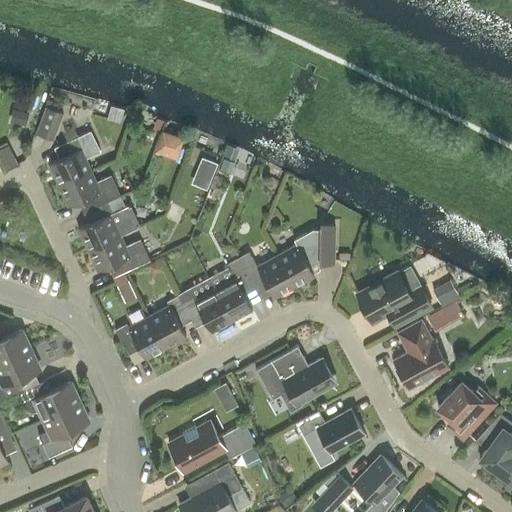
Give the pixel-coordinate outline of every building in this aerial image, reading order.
[(54,140),(64,114),(48,107),(37,134),(54,140)] [(28,113),(16,110),(13,124),(24,127),(28,113)] [(153,127),(163,131),(166,122),(156,119),(153,127)] [(91,130),(80,135),(54,147),(60,158),(49,163),(59,184),(91,169),(86,158),(101,151),(91,130)] [(185,137),(164,130),(157,149),(178,157),(185,137)] [(126,137),(123,147),(130,149),(133,139),(126,137)] [(7,143),(0,146),(0,158),(5,169),(17,163),(7,143)] [(233,161),(224,157),(220,169),(229,172),(233,161)] [(201,158),(197,167),(213,173),(217,164),(201,158)] [(111,175),(97,181),(91,169),(59,184),(68,206),(79,201),(84,212),(121,195),(111,175)] [(126,207),(121,195),(84,212),(89,223),(79,228),(88,249),(121,234),(138,226),(137,225),(139,224),(131,206),(129,206),(129,205),(126,207)] [(321,229),(314,229),(295,239),(298,243),(277,254),(295,286),(315,275),(310,264),(319,259),(319,262),(334,263),(337,225),(321,224),(321,229)] [(141,239),(126,245),(121,234),(88,249),(98,270),(108,265),(114,276),(150,260),(141,239)] [(295,286),(277,254),(257,265),(250,251),(239,257),(258,293),(269,287),(274,297),(295,286)] [(258,293),(239,257),(227,263),(229,267),(209,278),(215,288),(232,320),(253,309),(247,299),(258,293)] [(154,275),(164,269),(159,259),(149,265),(154,275)] [(432,306),(421,286),(409,293),(398,272),(358,293),(373,320),(402,305),(409,318),(432,306)] [(212,331),(232,320),(215,288),(209,278),(178,295),(192,320),(196,327),(206,321),(212,331)] [(125,300),(136,295),(129,279),(118,284),(125,300)] [(454,294),(458,292),(451,280),(433,289),(442,305),(456,298),(454,294)] [(181,325),(192,320),(178,295),(167,301),(169,304),(149,315),(166,347),(187,335),(181,325)] [(463,312),(456,300),(438,309),(427,315),(433,327),(463,312)] [(166,347),(149,315),(129,326),(127,323),(116,329),(129,354),(140,348),(146,358),(166,347)] [(449,367),(434,338),(432,338),(422,318),(398,331),(408,351),(394,359),(409,388),(449,367)] [(0,363),(31,349),(22,329),(3,338),(0,332),(0,363)] [(309,364),(298,346),(272,361),(284,381),(287,380),(300,403),(333,384),(319,358),(309,364)] [(40,369),(31,349),(0,363),(0,400),(15,394),(14,394),(22,391),(22,390),(17,380),(40,369)] [(47,379),(22,390),(22,391),(14,394),(15,394),(20,406),(24,404),(25,407),(29,410),(33,411),(36,411),(39,410),(43,418),(80,401),(71,381),(52,390),(47,379)] [(448,424),(463,438),(496,402),(478,386),(474,391),(462,380),(457,385),(455,386),(452,387),(450,390),(449,392),(449,395),(438,407),(439,408),(441,405),(448,412),(448,416),(452,419),(448,424)] [(227,381),(216,386),(224,407),(236,403),(227,381)] [(89,421),(80,401),(43,418),(49,429),(39,434),(49,456),(72,445),(66,432),(89,421)] [(365,433),(351,407),(326,421),(319,409),(296,422),(303,434),(317,426),(331,451),(365,433)] [(511,428),(511,420),(500,412),(476,439),(487,448),(480,457),(511,480),(511,432),(510,431),(511,428)] [(0,462),(8,459),(0,442),(0,439),(10,435),(0,414),(0,462)] [(219,436),(211,421),(197,428),(195,424),(183,431),(185,435),(169,443),(184,470),(223,449),(228,459),(256,443),(245,422),(219,436)] [(406,479),(407,479),(382,455),(355,483),(373,501),(362,511),(384,511),(399,491),(392,484),(401,474),(406,479)] [(233,511),(251,503),(228,461),(204,475),(211,487),(180,504),(183,511),(233,511)] [(335,508),(354,488),(340,475),(321,495),(335,508)] [(297,495),(291,483),(276,491),(282,503),(297,495)] [(313,504),(318,498),(312,493),(307,498),(313,504)] [(93,511),(86,496),(65,506),(59,494),(29,508),(31,511),(93,511)] [(438,511),(421,499),(412,511),(438,511)]
